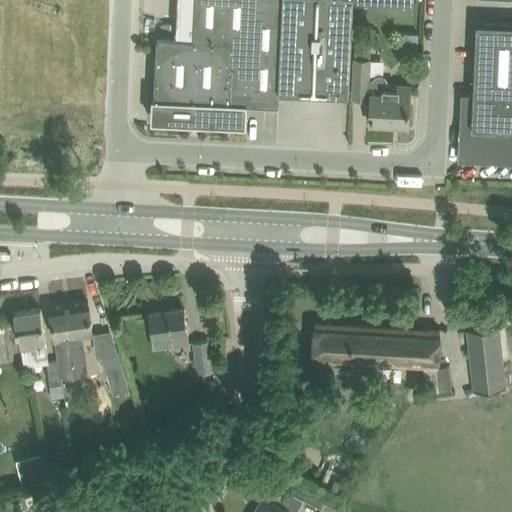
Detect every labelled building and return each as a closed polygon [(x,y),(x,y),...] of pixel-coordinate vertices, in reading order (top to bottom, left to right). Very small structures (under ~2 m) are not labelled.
[(152,99),(151,123),(246,128),(248,102),(279,103),(280,89),(279,89),(282,0),(195,0),(194,38),(157,36),(157,44),(155,99),(152,99)] [(282,0),(279,89),(280,89),(349,92),(350,72),(351,43),(353,0),(377,0),(414,2),(413,0),(282,0)] [(77,6),(10,2),(8,39),(6,75),(10,75),(9,88),(6,88),(2,154),(49,157),(50,156),(64,157),(70,51),(75,51),(77,6)] [(474,93),(474,95),(511,96),(511,23),(497,22),(477,22),(474,93)] [(401,31),(400,47),(417,47),(418,31),(401,31)] [(355,47),(354,73),(370,74),(371,48),(365,48),(355,47)] [(370,79),(369,92),(371,92),(371,103),(370,123),(390,124),(390,122),(399,123),(399,124),(408,125),(410,85),(398,84),(398,87),(389,84),(388,82),(387,79),(385,77),(383,76),(380,76),(377,77),(375,78),(373,80),(370,79)] [(462,94),(459,159),(511,161),(511,96),(474,95),(474,93),(461,93),(461,94),(462,94)] [(89,301),(51,307),(54,327),(56,338),(59,359),(58,360),(61,374),(88,370),(82,334),(93,332),(92,321),(89,301)] [(149,312),(152,332),(154,345),(170,343),(171,346),(190,343),(185,307),(149,312)] [(14,312),(17,331),(19,331),(22,344),(34,342),(37,359),(48,357),(46,341),(41,308),(14,312)] [(315,357),(334,358),(437,364),(439,329),(317,321),(315,357)] [(467,328),(470,348),(474,390),(506,386),(499,325),(467,328)] [(198,373),(213,371),(209,339),(193,341),(198,373)] [(118,351),(102,355),(113,392),(129,388),(118,351)] [(58,360),(47,361),(53,397),(64,395),(60,374),(61,374),(58,360)] [(448,364),(438,365),(441,389),(451,388),(448,364)] [(113,450),(110,456),(115,461),(122,460),(124,454),(120,449),(113,450)] [(37,456),(36,453),(17,458),(24,484),(51,477),(45,454),(37,456)] [(253,511),(288,511),(290,509),(295,511),(297,511),(304,498),(273,482),(266,495),(263,494),(253,511)]
